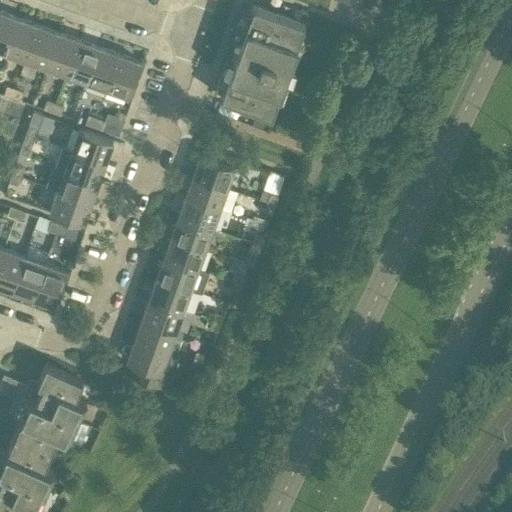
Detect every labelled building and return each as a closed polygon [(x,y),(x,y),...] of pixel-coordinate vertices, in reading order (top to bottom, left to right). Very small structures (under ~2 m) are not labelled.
[(233,59),(220,95),(271,114),(304,21),(253,3),(240,40),(245,42),(239,61),(233,59)] [(306,12),(295,8),(293,15),(304,19),(306,12)] [(0,48),(5,50),(17,16),(0,9),(0,48)] [(26,57),(38,23),(17,16),(5,50),(26,57)] [(47,65),(59,31),(38,23),(26,57),(47,65)] [(68,72),(80,38),(59,31),(47,65),(68,72)] [(88,79),(100,46),(80,38),(68,72),(88,79)] [(109,87),(121,53),(100,46),(88,79),(109,87)] [(141,60),(121,53),(109,87),(128,94),(141,60)] [(12,96),(15,88),(6,85),(4,93),(12,96)] [(23,91),(15,88),(12,96),(20,99),(23,91)] [(52,110),(55,102),(46,99),(44,107),(52,110)] [(63,105),(55,102),(52,110),(60,113),(63,105)] [(109,110),(106,128),(121,132),(125,113),(109,110)] [(270,117),(256,112),(252,124),(266,128),(267,126),(268,123),(270,117)] [(93,125),(96,117),(88,114),(85,122),(93,125)] [(104,120),(96,117),(93,125),(101,128),(104,120)] [(29,124),(26,132),(34,135),(37,127),(29,124)] [(79,126),(71,148),(105,160),(113,138),(79,126)] [(27,155),(34,135),(26,132),(19,152),(27,155)] [(98,180),(105,160),(71,148),(62,145),(55,165),(64,168),(98,180)] [(200,152),(192,173),(226,185),(234,164),(200,152)] [(14,164),(11,172),(20,175),(23,167),(14,164)] [(90,200),(98,180),(64,168),(57,188),(90,200)] [(270,170),(265,185),(279,190),(284,174),(270,170)] [(17,183),(20,175),(11,172),(8,180),(17,183)] [(237,189),(226,185),(192,173),(185,194),(219,206),(230,210),(237,189)] [(83,222),(90,200),(57,188),(49,210),(83,222)] [(260,197),(267,200),(275,203),(278,195),(263,190),(260,197)] [(212,226),(219,206),(185,194),(178,214),(212,226)] [(275,203),(267,200),(264,209),(272,211),(275,203)] [(15,216),(18,208),(10,205),(7,213),(15,216)] [(26,210),(18,208),(15,216),(23,219),(26,210)] [(205,246),(212,226),(178,214),(171,234),(205,246)] [(56,230),(59,222),(50,219),(48,227),(56,230)] [(77,228),(59,222),(56,230),(74,237),(77,228)] [(255,233),(252,241),(261,244),(263,236),(255,233)] [(197,267),(205,246),(171,234),(163,255),(197,267)] [(258,252),(261,244),(252,241),(249,249),(258,252)] [(0,283),(13,288),(25,254),(5,247),(0,259),(0,283)] [(34,296),(46,262),(25,254),(13,288),(34,296)] [(197,267),(163,255),(156,275),(190,288),(201,292),(209,271),(197,267)] [(66,269),(46,262),(34,296),(54,303),(66,269)] [(235,271),(232,279),(241,282),(243,274),(235,271)] [(183,308),(190,288),(156,275),(149,296),(183,308)] [(237,291),(241,282),(232,279),(229,288),(237,291)] [(175,328),(183,308),(149,296),(142,316),(175,328)] [(215,311),(212,318),(220,321),(223,314),(215,311)] [(168,349),(175,328),(142,316),(134,336),(168,349)] [(217,330),(220,321),(212,318),(209,327),(217,330)] [(168,349),(134,336),(126,358),(134,361),(129,374),(160,385),(173,351),(168,349)] [(196,350),(194,358),(202,361),(205,353),(196,350)] [(199,369),(202,361),(194,358),(191,366),(199,369)] [(81,378),(44,361),(35,381),(41,383),(38,389),(21,381),(8,411),(20,416),(6,449),(0,446),(0,511),(1,511),(20,511),(25,502),(37,508),(53,471),(42,465),(56,433),(68,438),(85,401),(73,396),(81,378)]
